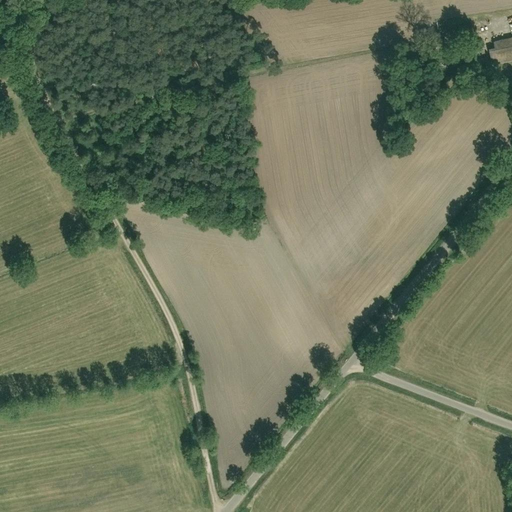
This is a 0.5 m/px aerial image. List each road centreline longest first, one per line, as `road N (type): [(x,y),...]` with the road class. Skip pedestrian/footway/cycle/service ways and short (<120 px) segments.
road 1 (track): [(221,511),(172,323),(36,85),(33,39),(64,0)]
road 2 (track): [(510,14),(169,82),(59,123)]
road 3 (unclassified): [(354,359),(511,168)]
road 4 (unclassified): [(226,511),(354,359)]
road 5 (unclassified): [(511,425),(354,359)]
